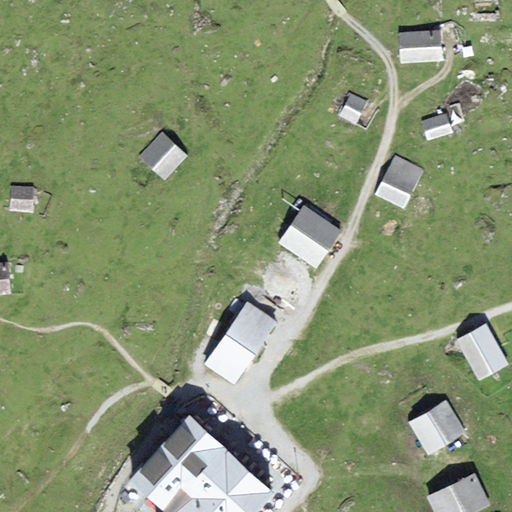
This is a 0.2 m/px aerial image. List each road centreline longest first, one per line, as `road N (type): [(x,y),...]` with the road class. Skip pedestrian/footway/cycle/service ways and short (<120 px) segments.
road 1 (track): [(233,406),(319,293),(394,121),(389,65),(332,0)]
road 2 (track): [(233,406),(350,357),(511,308)]
road 3 (track): [(299,498),(309,478),(300,461),(233,406)]
